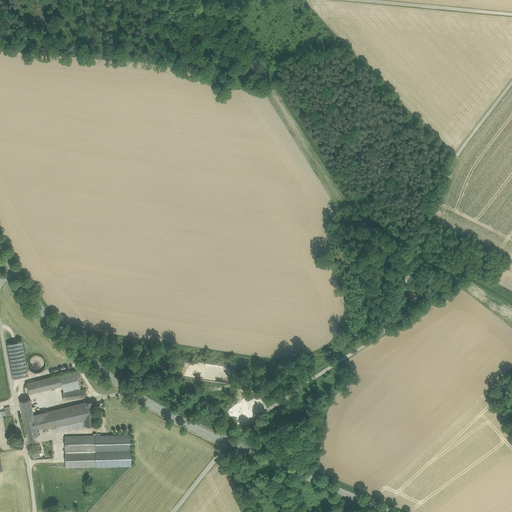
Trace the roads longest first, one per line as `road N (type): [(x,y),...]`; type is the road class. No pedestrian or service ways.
road 1 (unclassified): [(511,82),(456,156),(388,328),(224,441)]
road 2 (secondary): [(16,271),(82,355),(176,419),(224,441)]
road 3 (unclassified): [(0,333),(35,511)]
road 4 (secondary): [(224,441),(386,511)]
